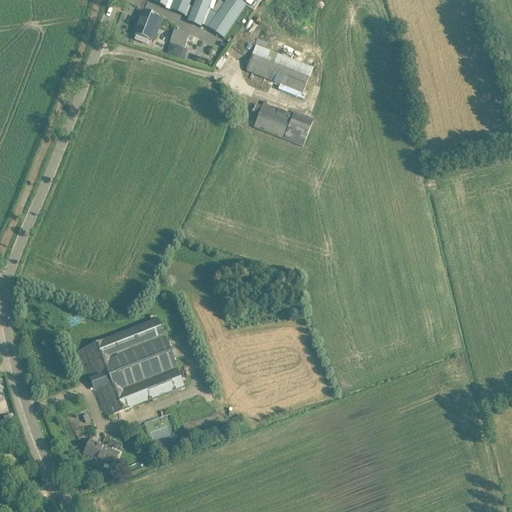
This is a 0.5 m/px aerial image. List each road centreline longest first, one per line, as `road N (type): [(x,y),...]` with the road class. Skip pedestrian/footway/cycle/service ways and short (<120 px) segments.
road 1 (tertiary): [(13,269),(114,0)]
road 2 (tertiary): [(75,511),(34,424),(9,331),(13,269)]
